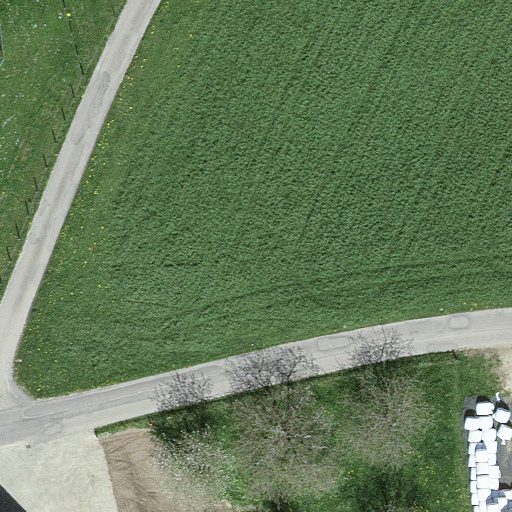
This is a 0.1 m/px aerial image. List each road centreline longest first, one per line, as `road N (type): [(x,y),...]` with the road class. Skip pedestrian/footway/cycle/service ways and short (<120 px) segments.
road 1 (unclassified): [(0,427),(312,356),(511,325)]
road 2 (unclassified): [(0,345),(95,103),(145,0)]
